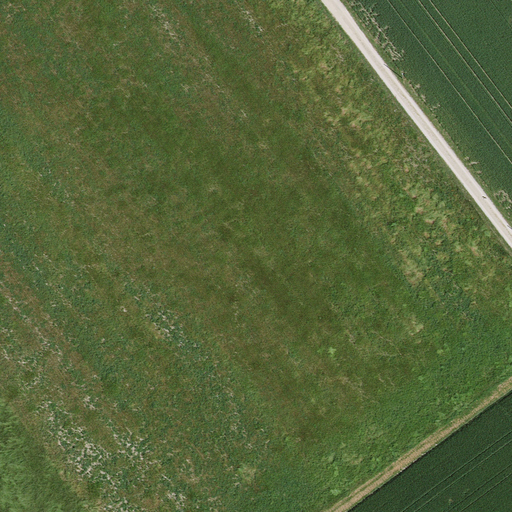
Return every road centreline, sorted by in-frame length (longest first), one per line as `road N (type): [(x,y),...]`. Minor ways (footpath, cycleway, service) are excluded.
road 1 (track): [(511,237),(331,0)]
road 2 (track): [(511,389),(350,511)]
